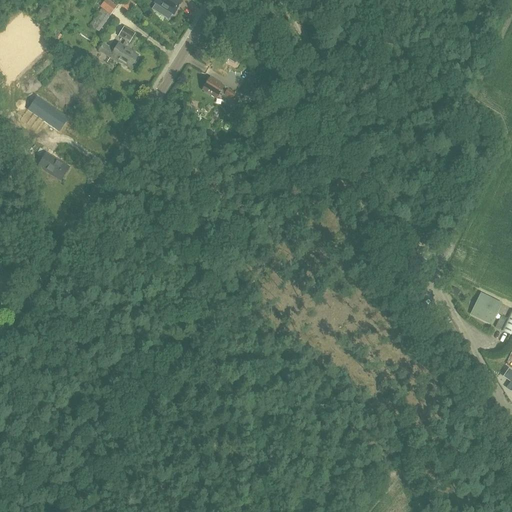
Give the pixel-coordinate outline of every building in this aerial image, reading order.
[(89,25),(99,32),(111,15),(110,14),(117,6),(109,0),(106,0),(100,8),(101,8),(89,25)] [(154,0),(172,12),(179,0),(154,0)] [(118,37),(129,43),(135,34),(124,27),(118,37)] [(118,62),(130,69),(138,55),(118,43),(114,50),(103,44),(98,51),(117,63),(118,62)] [(229,52),(225,58),(234,63),(238,57),(229,52)] [(240,93),(258,103),(263,95),(256,91),(260,84),(249,77),(240,93)] [(219,93),(231,100),(235,94),(210,78),(202,90),(216,98),(219,93)] [(37,96),(27,110),(59,132),(69,118),(37,96)] [(30,127),(18,122),(14,131),(27,136),(30,127)] [(47,133),(58,142),(62,137),(51,129),(47,133)] [(25,151),(18,143),(12,148),(19,156),(25,151)] [(268,154),(281,165),(287,158),(274,147),(268,154)] [(38,167),(61,181),(69,168),(46,153),(38,167)] [(453,288),(450,293),(456,296),(459,291),(453,288)] [(470,315),(492,326),(503,304),(481,293),(470,315)] [(501,331),(510,335),(511,332),(511,311),(501,331)] [(507,319),(501,317),(496,327),(501,330),(507,319)] [(445,345),(449,353),(464,345),(460,337),(445,345)] [(511,397),(511,398),(511,373),(503,386),(511,392),(511,397)]
